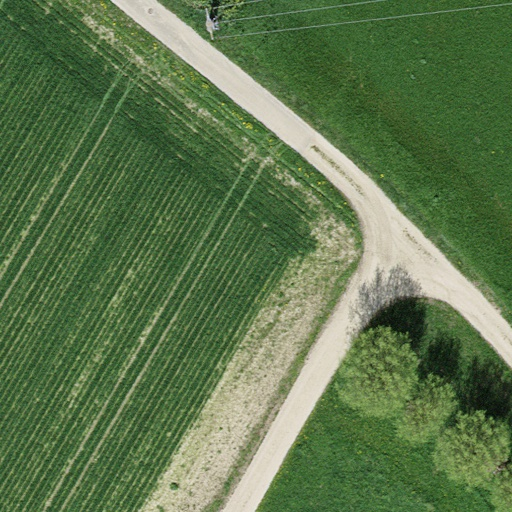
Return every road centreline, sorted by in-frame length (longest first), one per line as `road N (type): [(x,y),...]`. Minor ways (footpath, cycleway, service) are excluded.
road 1 (track): [(511,361),(388,253),(127,0)]
road 2 (track): [(234,511),(388,253)]
